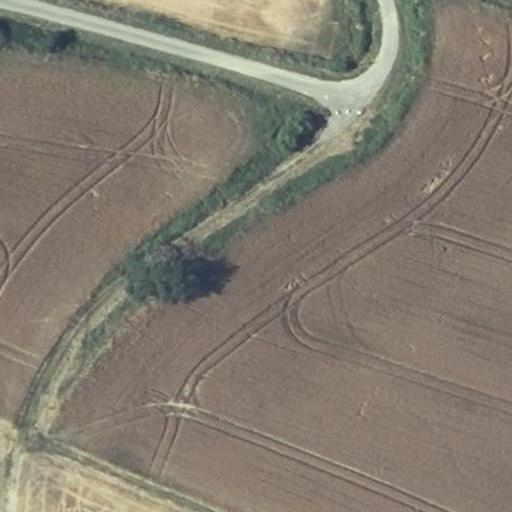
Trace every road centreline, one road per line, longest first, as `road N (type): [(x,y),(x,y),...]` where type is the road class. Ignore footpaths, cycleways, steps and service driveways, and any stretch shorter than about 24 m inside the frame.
road 1 (track): [(25,433),(71,339),(102,298),(147,256),(316,146),(363,100)]
road 2 (unclassified): [(11,0),(363,100),(389,50),(387,0)]
road 3 (track): [(207,511),(25,433)]
